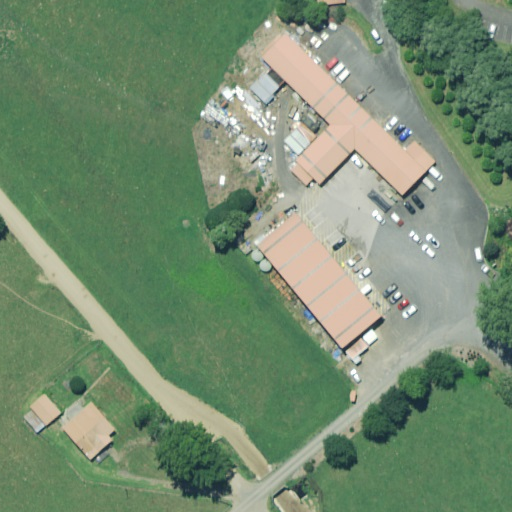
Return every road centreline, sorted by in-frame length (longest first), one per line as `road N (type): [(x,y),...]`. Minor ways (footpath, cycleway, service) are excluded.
road 1 (track): [(295,511),(225,425),(158,391),(0,206)]
road 2 (track): [(478,316),(241,511)]
road 3 (track): [(158,391),(258,511)]
